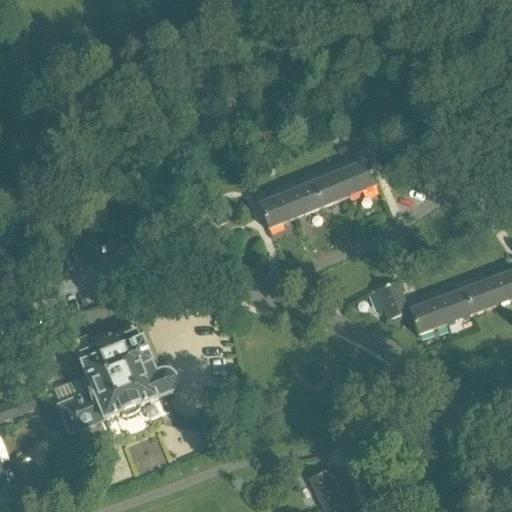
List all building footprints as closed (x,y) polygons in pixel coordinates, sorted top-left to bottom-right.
[(468,138),(505,120),(499,107),(462,125),(468,138)] [(365,160),(338,171),(349,200),(376,189),(365,160)] [(338,171),(311,182),(322,211),(349,200),(338,171)] [(311,182),(284,193),(295,222),(322,211),(311,182)] [(295,222),(284,193),(256,204),(268,233),(295,222)] [(229,205),(212,212),(218,228),(236,222),(229,205)] [(511,270),(489,279),(501,307),(511,303),(511,270)] [(489,279),(462,289),(473,318),(501,307),(489,279)] [(400,285),(378,293),(389,323),(409,315),(408,310),(402,296),(404,295),(400,285)] [(462,289),(435,300),(446,328),(473,318),(462,289)] [(446,328),(435,300),(408,310),(409,315),(418,338),(446,328)] [(85,380),(55,392),(61,408),(59,409),(70,436),(103,423),(106,422),(120,417),(121,418),(121,419),(126,419),(136,415),(138,413),(140,412),(139,409),(166,399),(167,398),(171,397),(172,396),(173,396),(173,395),(174,394),(175,393),(176,392),(176,391),(177,391),(177,389),(177,388),(177,387),(177,386),(177,385),(177,384),(177,383),(177,382),(176,381),(176,380),(175,379),(175,378),(174,377),(173,376),(172,376),(171,375),(170,375),(169,374),(168,374),(167,374),(166,374),(165,374),(164,374),(163,374),(162,374),(161,375),(160,375),(155,377),(154,374),(149,361),(151,360),(152,360),(145,342),(141,344),(136,333),(135,328),(109,338),(87,346),(86,343),(85,340),(83,341),(71,345),(85,380)] [(25,400),(30,412),(38,409),(33,397),(25,400)] [(23,415),(30,412),(25,400),(17,403),(23,415)] [(15,418),(23,415),(17,403),(10,406),(15,418)] [(2,409),(7,421),(15,418),(10,406),(2,409)] [(0,468),(0,505),(13,501),(0,468)] [(323,511),(327,511),(343,505),(334,487),(337,485),(331,471),(309,481),(323,511)]
